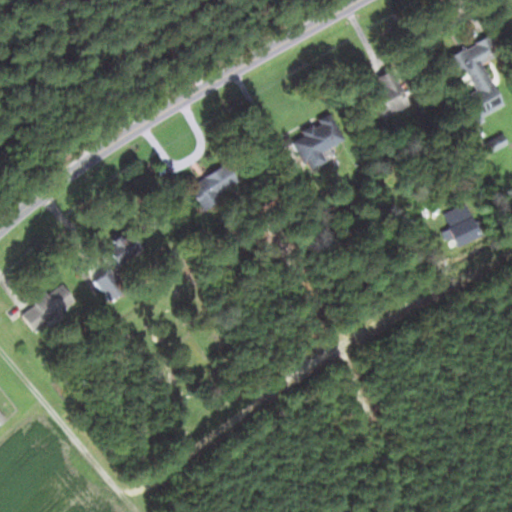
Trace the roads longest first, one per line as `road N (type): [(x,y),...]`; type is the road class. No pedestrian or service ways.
road 1 (residential): [(130,497),(252,390),(511,230)]
road 2 (secondary): [(0,231),(80,166),(364,0)]
road 3 (residential): [(0,337),(146,511)]
